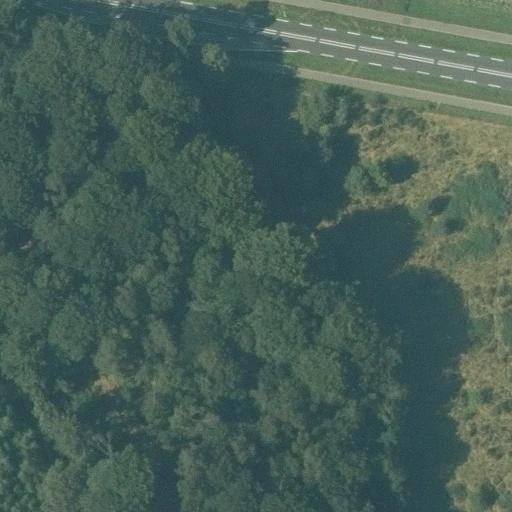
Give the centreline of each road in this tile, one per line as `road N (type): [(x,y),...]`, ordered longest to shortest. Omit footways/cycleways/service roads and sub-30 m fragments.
road 1 (primary): [(511,77),(90,0)]
road 2 (track): [(0,336),(77,511)]
